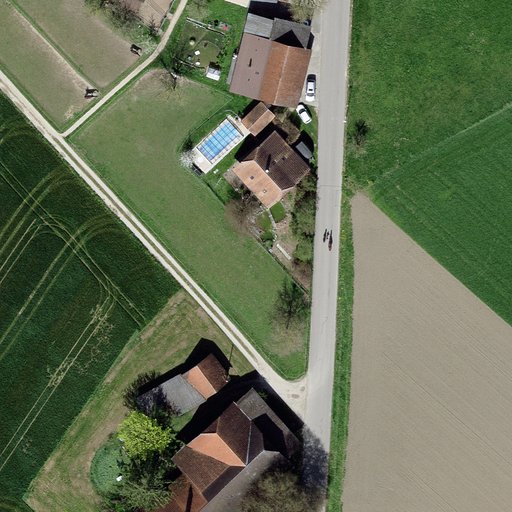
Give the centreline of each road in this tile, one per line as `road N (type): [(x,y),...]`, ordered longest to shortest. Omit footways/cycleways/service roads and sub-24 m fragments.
road 1 (unclassified): [(310,511),(336,0)]
road 2 (track): [(0,77),(318,422)]
road 3 (track): [(329,191),(511,116)]
